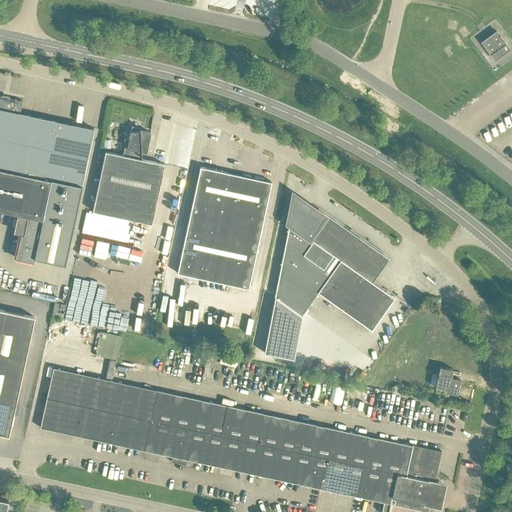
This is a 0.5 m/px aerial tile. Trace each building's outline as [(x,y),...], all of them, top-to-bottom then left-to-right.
[(482,41),(495,58),(510,48),(497,30),(482,41)] [(19,112),(22,100),(0,95),(0,208),(27,215),(23,233),(20,232),(15,257),(33,261),(33,256),(64,263),(93,128),(19,112)] [(92,210),(151,223),(164,163),(141,158),(141,150),(145,151),(150,131),(140,129),(130,130),(128,137),(124,138),(124,146),(122,154),(105,150),(92,210)] [(177,272),(248,287),(270,181),(199,166),(177,272)] [(318,291),(371,329),(394,297),(372,281),(388,258),(317,208),(316,209),(292,193),(287,222),(288,223),(274,295),(301,314),(318,291)] [(293,357),(301,314),(274,295),(263,351),(293,357)] [(57,312),(59,303),(54,302),(51,316),(61,318),(62,313),(57,312)] [(0,432),(8,434),(33,316),(0,308),(0,432)] [(94,355),(115,359),(120,335),(99,331),(94,355)] [(111,379),(115,360),(109,358),(105,378),(111,379)] [(445,388),(444,391),(456,393),(460,379),(450,377),(452,368),(439,365),(438,372),(437,372),(436,376),(437,376),(435,386),(445,388)] [(187,458),(383,501),(390,502),(391,498),(395,498),(393,503),(426,510),(428,503),(437,505),(443,482),(433,480),(440,450),(412,444),(412,443),(411,443),(411,444),(52,367),(39,426),(171,455),(170,461),(185,464),(187,458)] [(387,511),(390,502),(383,501),(380,511),(387,511)]
